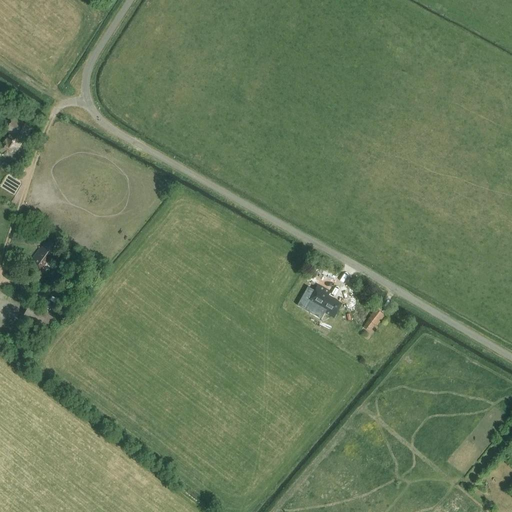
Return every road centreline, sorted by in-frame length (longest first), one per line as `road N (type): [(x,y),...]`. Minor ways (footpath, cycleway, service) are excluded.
road 1 (residential): [(511,358),(100,122),(87,100),(86,73),(130,0)]
road 2 (track): [(52,115),(1,262)]
